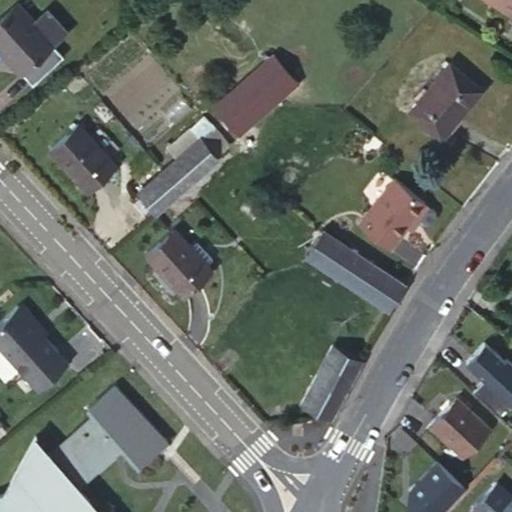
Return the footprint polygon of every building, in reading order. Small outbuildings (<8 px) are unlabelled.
[(511,0),(491,0),(511,13),(511,0)] [(63,55),(16,2),(0,16),(0,48),(30,82),(63,55)] [(295,82),(271,54),(214,103),(238,131),(295,82)] [(439,135),(478,88),(447,61),(407,108),(439,135)] [(113,163),(76,120),(47,147),(85,189),(113,163)] [(212,124),(163,167),(136,189),(155,209),(216,156),(227,141),(212,124)] [(392,176),(356,221),(387,247),(405,224),(424,202),(392,176)] [(424,202),(405,224),(410,228),(428,206),(424,202)] [(206,263),(191,245),(172,225),(143,252),(182,295),(212,268),(206,263)] [(388,309),(404,283),(320,228),(303,253),(388,309)] [(196,239),(191,245),(206,263),(213,257),(196,239)] [(15,304),(0,317),(0,347),(36,387),(66,361),(30,320),(30,313),(24,306),(17,306),(15,304)] [(472,389),(498,413),(509,400),(511,402),(511,400),(511,362),(506,357),(504,359),(484,340),(465,360),(483,377),(472,389)] [(343,389),(359,360),(331,344),(315,372),(343,389)] [(300,399),(329,414),(343,389),(315,372),(300,399)] [(89,413),(47,450),(52,456),(52,460),(66,471),(65,474),(76,483),(118,446),(135,465),(165,438),(113,381),(84,406),(89,413)] [(463,453),(489,425),(456,394),(430,423),(463,453)] [(52,456),(47,450),(34,434),(3,491),(0,492),(0,511),(99,511),(91,506),(92,501),(79,490),(79,485),(76,483),(65,474),(66,471),(52,460),(52,456)] [(441,511),(466,486),(437,459),(409,489),(418,498),(409,507),(414,511),(441,511)] [(471,507),(476,511),(511,511),(511,494),(496,480),(471,507)]
